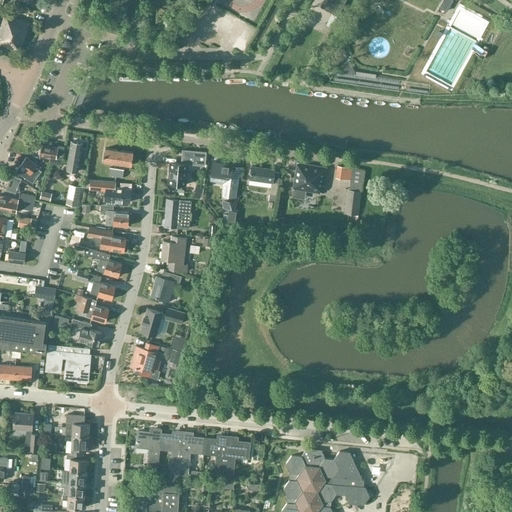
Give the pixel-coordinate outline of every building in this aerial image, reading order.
[(323,0),(320,6),(338,15),(345,0),(323,0)] [(443,0),(439,7),(440,7),(446,10),(446,11),(452,0),(443,0)] [(0,44),(20,51),(30,21),(10,15),(10,16),(3,13),(0,21),(0,44)] [(113,27),(116,21),(110,18),(107,24),(113,27)] [(349,26),(335,52),(339,60),(346,56),(341,47),(351,27),(349,26)] [(349,61),(342,65),(346,73),(375,77),(376,74),(355,71),(349,61)] [(87,149),(81,148),(82,143),(70,141),(66,168),(77,170),(79,163),(84,164),(87,149)] [(58,147),(42,144),(39,156),(50,158),(49,162),(61,164),(65,146),(58,145),(58,147)] [(118,161),(120,148),(105,146),(103,159),(118,161)] [(134,151),(120,148),(118,161),(132,163),(134,151)] [(169,161),(167,182),(180,184),(186,184),(187,164),(192,164),(205,165),(206,151),(182,149),(181,162),(169,161)] [(16,172),(32,183),(40,170),(34,167),(36,164),(26,157),(16,172)] [(211,176),(225,178),(223,195),(236,197),(235,198),(236,198),(239,178),(238,178),(238,179),(231,178),(233,164),(232,163),(232,165),(229,164),(229,163),(213,161),(211,176)] [(293,187),(294,187),(292,197),(305,199),(307,189),(320,191),(322,184),(323,184),(326,167),(297,162),(293,187)] [(250,178),(249,183),(260,185),(261,180),(271,181),(270,192),(269,200),(276,201),(278,183),(279,173),(274,172),(275,168),(252,165),(250,178)] [(116,176),(117,168),(110,167),(109,175),(116,176)] [(351,179),(352,169),(337,167),(336,177),(351,179)] [(124,169),(117,168),(116,176),(123,177),(124,169)] [(16,193),(20,181),(21,178),(15,176),(15,177),(11,176),(6,189),(16,193)] [(116,201),(130,202),(131,188),(115,187),(115,182),(85,180),(84,188),(103,190),(103,188),(106,188),(105,203),(116,204),(116,201)] [(84,186),(69,184),(66,204),(80,206),(84,186)] [(196,186),(193,196),(199,198),(202,188),(196,186)] [(357,214),(361,190),(347,188),(343,212),(357,214)] [(52,193),(42,191),(40,198),(50,200),(52,193)] [(36,196),(22,193),(20,193),(19,199),(0,195),(0,209),(17,213),(18,208),(33,211),(36,196)] [(189,226),(191,200),(172,199),(172,205),(166,204),(165,217),(163,217),(162,218),(162,223),(163,224),(164,224),(164,225),(189,226)] [(225,200),(225,203),(226,208),(236,209),(236,210),(238,202),(237,202),(225,200)] [(90,205),(82,204),(81,212),(90,213),(90,205)] [(100,209),(100,212),(107,212),(106,221),(106,224),(113,224),(113,225),(128,226),(128,224),(130,224),(131,213),(128,213),(128,211),(114,210),(114,211),(113,211),(113,205),(101,204),(100,209)] [(228,211),(227,221),(235,222),(236,212),(228,211)] [(30,226),(32,218),(20,216),(18,224),(30,226)] [(13,220),(7,219),(7,218),(0,217),(0,235),(4,236),(4,235),(10,236),(13,220)] [(89,226),(87,235),(102,237),(101,247),(109,248),(109,249),(123,251),(124,250),(127,250),(128,240),(125,239),(125,236),(113,235),(113,230),(89,226)] [(81,237),(72,235),(69,244),(78,246),(81,237)] [(186,237),(178,236),(172,235),(171,240),(163,240),(161,258),(168,259),(168,267),(174,270),(186,271),(187,264),(183,264),(186,237)] [(205,238),(203,245),(211,246),(212,239),(205,238)] [(193,242),(193,250),(202,250),(202,242),(193,242)] [(86,247),(84,254),(100,258),(97,268),(104,271),(118,275),(121,262),(109,258),(110,254),(86,247)] [(24,263),(25,253),(20,252),(9,251),(8,261),(24,263)] [(93,266),(80,264),(79,270),(92,273),(93,266)] [(115,285),(102,282),(102,283),(100,283),(102,278),(89,274),(85,272),(79,271),(76,279),(88,282),(88,281),(93,283),(91,293),(98,295),(111,299),(115,285)] [(181,276),(170,272),(163,271),(162,277),(156,275),(150,295),(170,301),(176,281),(179,282),(181,276)] [(56,288),(36,285),(35,297),(55,300),(56,288)] [(87,317),(91,318),(105,322),(109,308),(97,305),(96,305),(97,300),(77,294),(75,300),(82,302),(79,310),(80,310),(88,312),(87,317)] [(52,315),(54,300),(45,299),(43,314),(52,315)] [(162,311),(159,310),(147,307),(145,314),(144,313),(144,315),(144,316),(143,319),(142,320),(142,321),(142,322),(140,330),(155,334),(160,317),(182,323),(185,311),(167,306),(165,313),(162,312),(162,311)] [(0,346),(45,353),(47,343),(43,343),(46,321),(0,315),(0,346)] [(100,339),(102,332),(90,329),(92,324),(73,319),(72,325),(81,328),(78,339),(87,341),(86,342),(98,346),(98,344),(100,344),(101,340),(100,339)] [(186,338),(175,335),(172,346),(183,350),(186,338)] [(160,360),(155,359),(159,346),(147,342),(145,348),(136,346),(131,366),(136,368),(135,373),(141,374),(141,373),(150,376),(153,369),(158,370),(160,364),(161,360),(160,360)] [(66,356),(68,356),(69,346),(49,344),(48,349),(47,349),(45,369),(60,371),(62,356),(66,356)] [(90,348),(69,346),(68,356),(66,356),(65,373),(69,373),(69,378),(86,379),(89,353),(90,348)] [(167,347),(161,346),(159,352),(166,354),(167,347)] [(172,349),(170,359),(179,361),(182,352),(172,349)] [(0,377),(14,378),(14,365),(0,364),(0,377)] [(31,366),(14,365),(14,378),(30,379),(31,366)] [(31,429),(32,413),(14,412),(12,428),(31,429)] [(83,414),(66,412),(66,426),(88,428),(89,422),(83,422),(83,414)] [(88,435),(88,428),(66,426),(65,439),(71,439),(70,451),(82,452),(83,446),(89,447),(90,435),(88,435)] [(158,447),(160,431),(160,427),(151,426),(151,430),(137,429),(135,444),(149,446),(147,463),(147,465),(144,464),(143,471),(156,472),(157,464),(158,447)] [(179,467),(183,430),(177,429),(177,433),(160,431),(158,447),(171,448),(170,466),(171,466),(170,474),(178,474),(179,473),(179,467)] [(204,452),(206,436),(189,434),(190,431),(183,430),(179,467),(189,468),(190,450),(204,452)] [(36,450),(38,433),(31,433),(30,447),(30,449),(36,450)] [(224,471),(228,434),(222,433),(221,438),(206,436),(204,452),(218,453),(216,470),(224,471)] [(235,435),(228,434),(224,471),(233,472),(235,454),(249,456),(250,441),(234,439),(235,435)] [(332,511),(330,507),(331,500),(336,493),(345,494),(349,503),(363,504),(369,496),(365,487),(363,486),(364,478),(362,478),(349,452),(339,451),(334,459),(325,458),(323,454),(318,453),(317,449),(307,448),(302,456),(291,455),(286,463),(290,472),(289,480),(284,488),(287,496),(286,503),(282,511),(332,511)] [(70,458),(70,469),(85,470),(86,458),(84,458),(84,455),(66,454),(66,458),(70,458)] [(8,458),(5,458),(0,457),(0,479),(4,480),(4,472),(7,472),(7,467),(12,467),(12,459),(8,458)] [(85,482),(85,470),(70,469),(69,470),(63,469),(63,475),(69,475),(69,481),(85,482)] [(33,473),(22,471),(21,484),(32,486),(33,473)] [(84,494),(85,482),(69,481),(68,493),(84,494)] [(169,485),(160,484),(144,483),(143,495),(133,495),(131,511),(146,511),(147,508),(162,509),(162,511),(165,511),(177,511),(179,492),(176,491),(176,488),(169,488),(169,485)] [(19,487),(11,487),(10,495),(18,496),(19,487)] [(83,506),(84,494),(68,493),(68,494),(62,494),(62,499),(67,500),(67,505),(83,506)]
